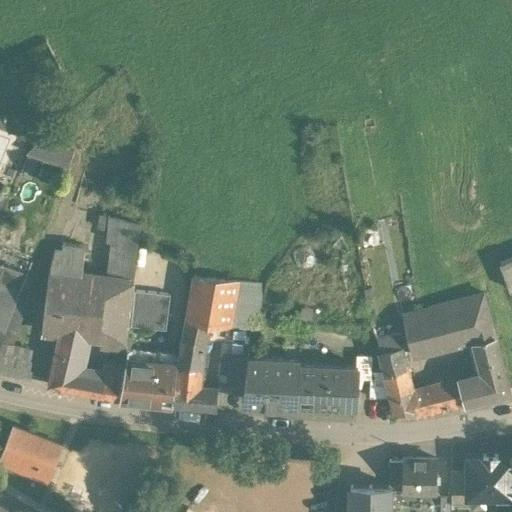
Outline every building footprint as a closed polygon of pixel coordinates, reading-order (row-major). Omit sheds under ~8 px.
[(389,127),(366,131),(368,146),(391,143),(389,127)] [(73,152),(35,137),(22,151),(66,170),(73,152)] [(140,223),(113,217),(110,240),(137,246),(140,223)] [(137,246),(110,240),(105,278),(133,282),(137,246)] [(49,270),(83,275),(87,248),(63,244),(62,249),(55,248),(49,270)] [(511,253),(499,260),(508,287),(511,284),(511,253)] [(83,275),(49,270),(41,329),(59,332),(84,337),(92,276),(83,275)] [(264,280),(193,272),(185,317),(208,321),(256,326),(264,280)] [(105,278),(92,276),(84,337),(99,339),(102,344),(101,345),(123,348),(127,321),(130,305),(133,282),(105,278)] [(0,342),(3,334),(2,333),(20,288),(0,280),(0,342)] [(170,294),(134,289),(130,325),(165,329),(170,294)] [(483,290),(402,311),(412,353),(473,339),(473,338),(494,333),(483,290)] [(3,334),(0,342),(0,346),(9,348),(10,345),(27,300),(18,297),(3,334)] [(310,312),(287,310),(285,321),(309,323),(310,312)] [(208,321),(185,317),(178,355),(178,356),(202,359),(208,321)] [(399,331),(377,335),(380,349),(403,344),(399,331)] [(84,337),(59,332),(48,384),(77,390),(79,375),(76,374),(84,337)] [(508,390),(494,333),(473,338),(473,339),(481,369),(473,371),(474,376),(463,379),(469,400),(508,390)] [(249,346),(224,344),(218,388),(217,391),(225,392),(228,371),(245,373),(249,346)] [(408,367),(403,344),(380,349),(382,357),(381,358),(384,372),(391,399),(394,412),(415,407),(417,407),(412,389),(412,388),(407,367),(408,367)] [(28,349),(10,345),(9,348),(12,349),(3,373),(21,378),(28,349)] [(9,348),(0,346),(0,372),(3,373),(12,349),(9,348)] [(141,351),(128,349),(126,358),(177,364),(178,356),(178,355),(155,352),(154,358),(141,357),(141,351)] [(371,355),(356,355),(356,366),(358,366),(357,378),(369,378),(370,378),(370,371),(371,355)] [(218,388),(199,387),(202,359),(178,356),(177,364),(177,366),(172,405),(216,410),(217,391),(218,388)] [(177,364),(126,358),(119,399),(172,405),(177,366),(177,364)] [(299,361),(248,358),(243,393),(242,398),(265,399),(265,405),(276,405),(277,400),(297,401),(299,365),(299,361)] [(123,369),(105,365),(103,378),(120,381),(123,369)] [(345,367),(299,365),(297,401),(297,402),(356,405),(357,378),(358,366),(356,366),(345,365),(345,367)] [(245,373),(228,371),(225,392),(242,393),(245,373)] [(384,372),(370,371),(370,378),(369,378),(369,398),(391,399),(384,372)] [(103,378),(80,373),(79,375),(77,390),(118,399),(120,381),(103,378)] [(442,380),(412,389),(417,407),(415,407),(417,413),(469,400),(463,379),(444,384),(442,380)] [(61,446),(12,426),(0,455),(0,461),(40,478),(47,461),(54,464),(61,446)] [(468,468),(468,496),(495,496),(495,502),(511,502),(511,456),(497,457),(497,456),(483,456),(483,457),(467,457),(468,468)] [(437,460),(402,459),(402,461),(402,490),(402,492),(437,492),(437,460)] [(402,461),(389,461),(388,487),(390,487),(390,490),(402,490),(402,461)] [(468,468),(451,468),(452,503),(468,503),(468,496),(468,468)] [(388,487),(350,486),(349,511),(389,511),(390,490),(390,487),(388,487)] [(446,511),(447,498),(437,498),(436,511),(446,511)]
